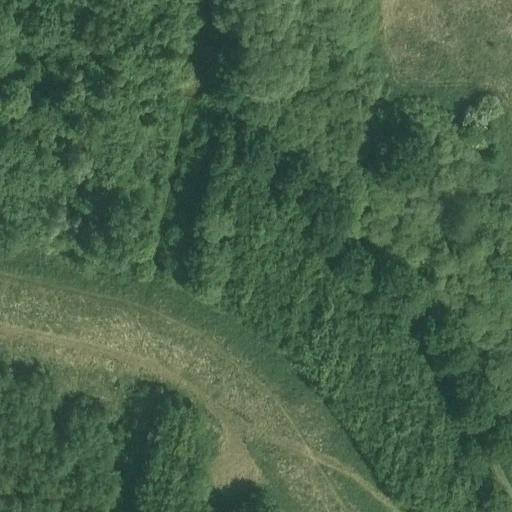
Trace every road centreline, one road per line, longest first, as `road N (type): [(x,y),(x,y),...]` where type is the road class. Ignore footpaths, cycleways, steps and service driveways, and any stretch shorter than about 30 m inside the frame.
road 1 (track): [(230,0),(252,114),(321,251),(511,486)]
road 2 (track): [(413,511),(309,438),(234,416),(163,365),(0,326)]
road 3 (track): [(157,278),(226,0)]
